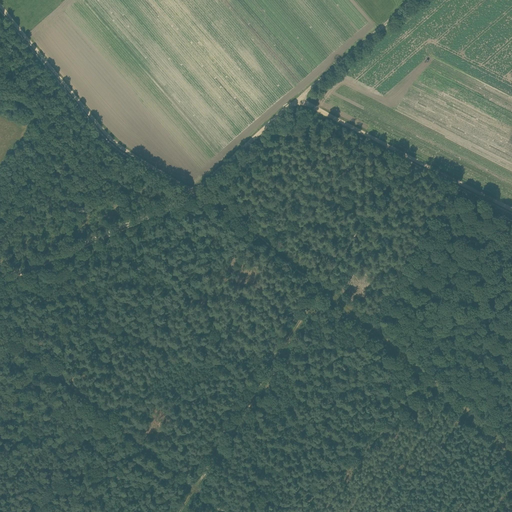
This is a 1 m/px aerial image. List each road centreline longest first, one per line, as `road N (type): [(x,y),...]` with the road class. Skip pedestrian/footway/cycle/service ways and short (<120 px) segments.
road 1 (track): [(511,454),(221,203),(108,136),(0,4)]
road 2 (track): [(0,277),(181,200),(296,102)]
road 3 (track): [(220,511),(0,326)]
road 4 (track): [(176,511),(318,286)]
road 5 (track): [(410,0),(296,102)]
road 6 (track): [(511,208),(398,152)]
road 7 (track): [(394,158),(398,152),(296,102)]
